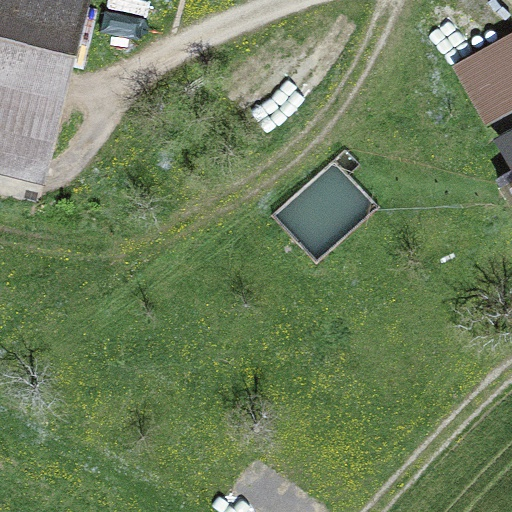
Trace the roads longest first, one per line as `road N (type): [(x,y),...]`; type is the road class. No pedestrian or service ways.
road 1 (track): [(0,230),(26,238),(174,220),(289,154),(360,57),(385,0)]
road 2 (track): [(386,511),(470,407),(511,373)]
road 3 (track): [(120,82),(280,0)]
